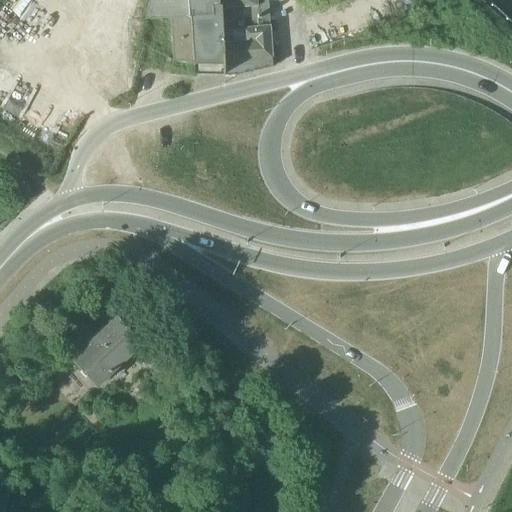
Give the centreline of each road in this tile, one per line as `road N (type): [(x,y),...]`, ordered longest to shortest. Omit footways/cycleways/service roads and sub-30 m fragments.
road 1 (tertiary): [(109,223),(163,238),(218,268),(373,364),(400,390),(414,446),(384,511)]
road 2 (secondary): [(511,205),(464,224),(340,244),(166,201),(113,193),(68,201)]
road 3 (tertiary): [(511,189),(454,209),(366,222),(332,219),(282,187),(271,147),(284,109),(318,85),(377,64)]
road 4 (secondary): [(109,223),(139,222),(279,262),(341,270),(441,263),(497,247)]
road 5 (tertiary): [(377,64),(291,74),(109,124),(81,159),(68,201)]
road 6 (tertiary): [(427,511),(483,389),(497,247)]
road 7 (tertiary): [(377,64),(450,67),(511,93)]
road 8 (secondary): [(0,281),(56,231),(109,223)]
